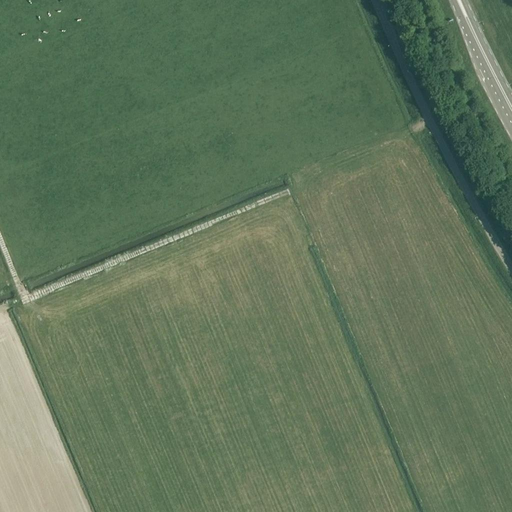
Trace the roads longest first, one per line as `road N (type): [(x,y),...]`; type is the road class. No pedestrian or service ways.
road 1 (unclassified): [(511,265),(372,0)]
road 2 (primary): [(511,109),(458,0)]
